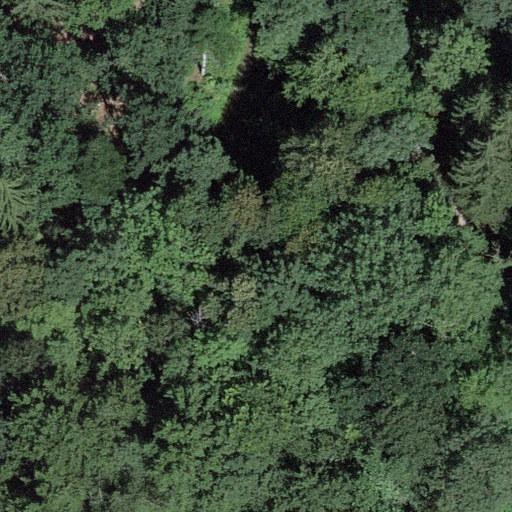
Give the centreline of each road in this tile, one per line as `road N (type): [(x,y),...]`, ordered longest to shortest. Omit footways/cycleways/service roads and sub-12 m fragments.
road 1 (track): [(412,144),(0,285)]
road 2 (track): [(412,144),(483,284),(511,363)]
road 3 (track): [(321,0),(412,144)]
